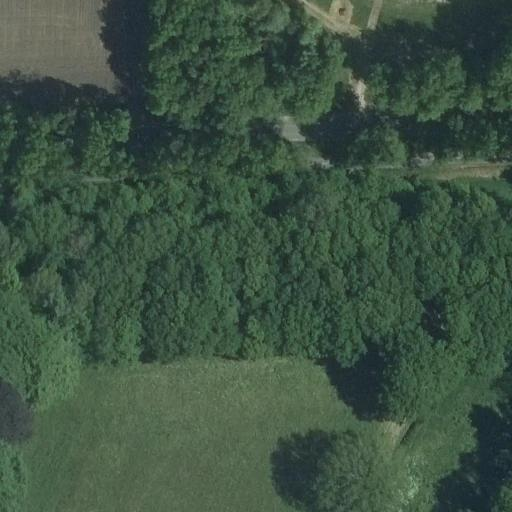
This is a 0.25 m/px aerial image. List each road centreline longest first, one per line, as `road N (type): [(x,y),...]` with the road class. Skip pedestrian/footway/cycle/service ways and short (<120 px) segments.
road 1 (tertiary): [(0,149),(511,124)]
road 2 (track): [(0,288),(511,286)]
